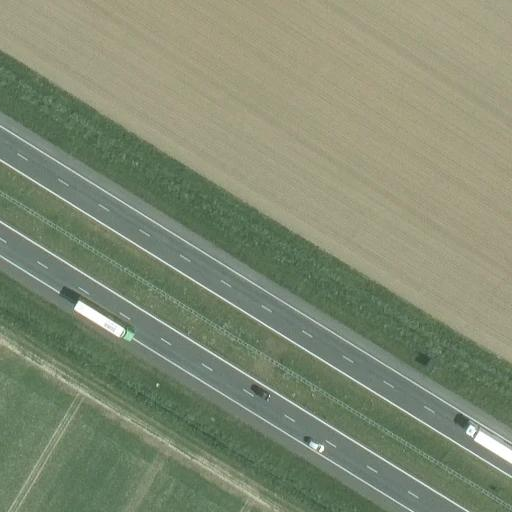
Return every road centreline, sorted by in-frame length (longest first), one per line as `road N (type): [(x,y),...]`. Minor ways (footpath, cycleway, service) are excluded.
road 1 (motorway): [(511,457),(0,143)]
road 2 (motorway): [(0,240),(438,511)]
